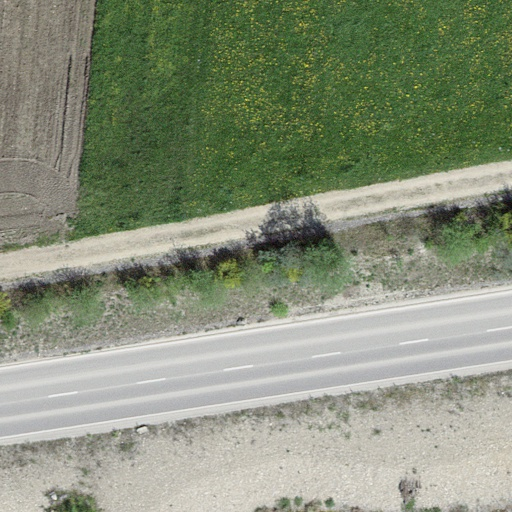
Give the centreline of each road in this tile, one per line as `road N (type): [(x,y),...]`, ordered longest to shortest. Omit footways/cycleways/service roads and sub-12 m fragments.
road 1 (track): [(0,268),(511,183)]
road 2 (unclassified): [(0,404),(511,325)]
